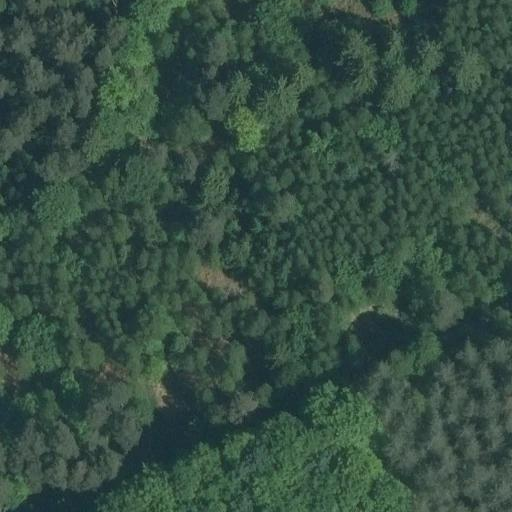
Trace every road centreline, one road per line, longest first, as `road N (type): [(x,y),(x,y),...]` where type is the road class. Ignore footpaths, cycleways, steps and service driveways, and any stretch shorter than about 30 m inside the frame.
road 1 (track): [(173,0),(141,81),(133,139),(143,311),(180,511)]
road 2 (track): [(511,301),(123,511)]
